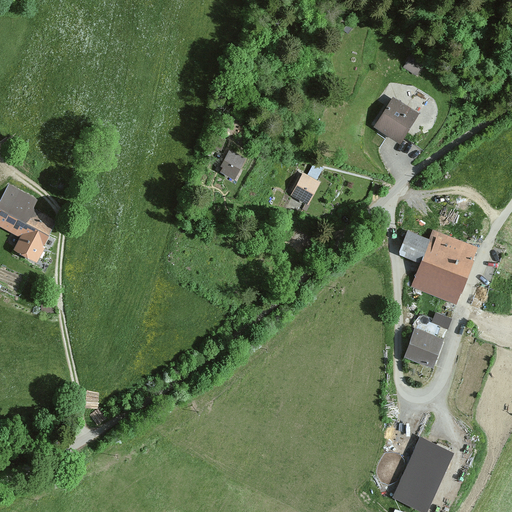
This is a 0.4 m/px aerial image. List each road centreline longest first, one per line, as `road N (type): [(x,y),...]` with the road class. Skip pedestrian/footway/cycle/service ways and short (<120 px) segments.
road 1 (unclassified): [(511,103),(412,174),(190,374),(45,464),(0,482)]
road 2 (track): [(498,223),(435,389),(414,395),(399,376),(387,197)]
road 3 (track): [(88,438),(60,307),(61,217),(0,158)]
